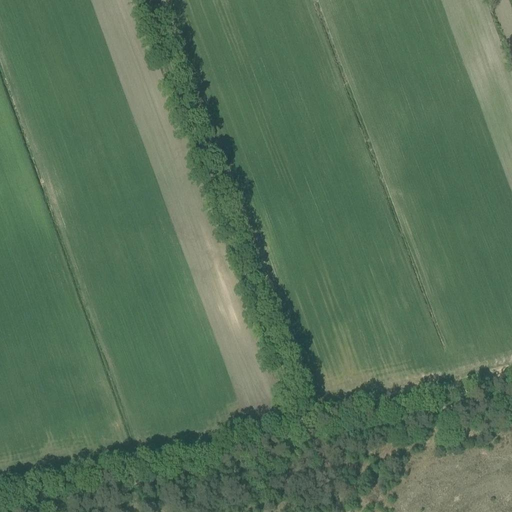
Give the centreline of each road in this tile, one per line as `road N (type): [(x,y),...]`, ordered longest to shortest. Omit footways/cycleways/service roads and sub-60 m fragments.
road 1 (track): [(335,511),(146,0)]
road 2 (track): [(511,394),(20,511)]
